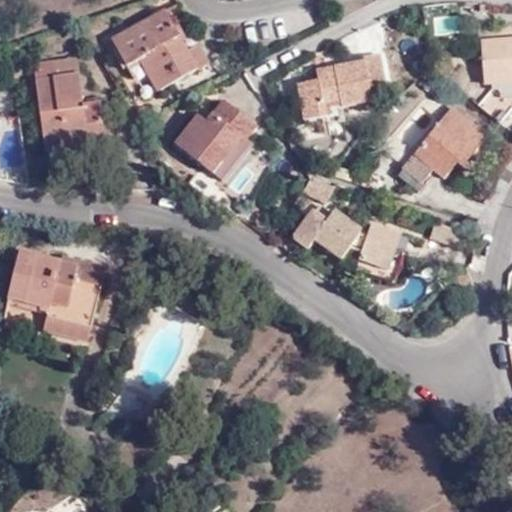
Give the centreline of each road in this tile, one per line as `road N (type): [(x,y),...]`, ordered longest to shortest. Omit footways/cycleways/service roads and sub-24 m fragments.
road 1 (residential): [(0,201),(188,212),(408,358),(480,379)]
road 2 (residential): [(511,256),(491,311),(480,379)]
